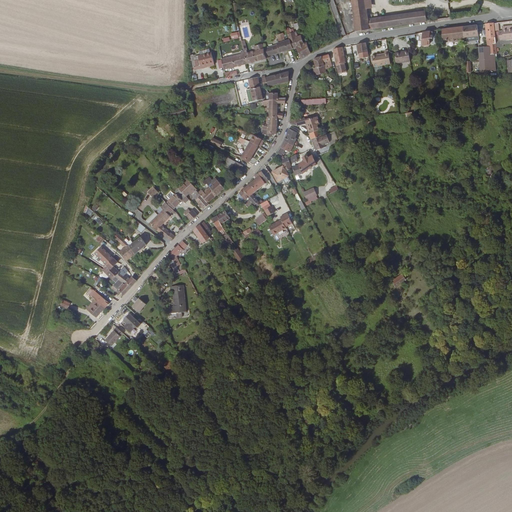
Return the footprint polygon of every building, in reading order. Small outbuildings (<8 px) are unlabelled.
[(350,0),(355,32),(369,31),(364,0),(350,0)] [(371,31),(370,19),(372,19),(369,0),(364,0),(369,31),(371,31)] [(370,19),(371,31),(450,19),(448,1),(445,2),(445,6),(446,6),(447,9),(425,12),(424,11),(372,19),(370,19)] [(493,24),(485,25),(486,35),(487,39),(488,39),(495,38),(494,30),(493,24)] [(464,38),(478,36),(476,26),(463,28),(464,38)] [(461,38),(461,41),(464,40),(464,38),(463,28),(442,30),(442,41),(448,40),(448,42),(449,43),(453,42),(453,43),(456,43),(455,42),(459,41),(459,38),(461,38)] [(511,38),(511,28),(498,30),(499,40),(511,38)] [(430,40),(430,32),(418,34),(418,37),(423,36),(423,41),(430,40)] [(265,56),(267,56),(278,53),(292,50),(290,42),(286,43),(284,35),(278,36),(280,44),(277,44),(277,46),(271,47),(270,46),(268,46),(268,48),(264,49),(265,56)] [(297,48),(301,59),(310,54),(308,49),(306,44),(303,45),(302,40),(296,41),(295,36),(289,37),(290,42),(292,50),(292,49),(297,48)] [(366,55),(366,56),(368,56),(366,43),(357,46),(358,55),(365,54),(365,55),(366,55)] [(243,52),(243,54),(245,65),(266,59),(268,59),(267,56),(265,56),(264,49),(262,44),(255,46),(257,51),(246,53),(246,51),(243,52)] [(496,56),(496,47),(489,47),(479,49),(481,72),(498,71),(497,60),(496,56)] [(344,51),(342,51),(342,49),(333,50),(334,54),(335,59),(343,57),(345,57),(344,55),(343,55),(343,54),(344,53),(344,51)] [(193,68),(213,64),(211,53),(191,58),(193,68)] [(410,62),(409,53),(401,54),(400,53),(398,53),(397,55),(396,55),(397,64),(410,62)] [(245,65),(243,54),(221,60),(221,61),(223,68),(223,70),(245,65)] [(329,69),(328,62),(329,61),(328,56),(321,58),(324,70),(329,69)] [(375,70),(391,67),(389,56),(385,56),(386,57),(373,59),(375,70)] [(345,65),(343,57),(335,59),(338,74),(341,74),(346,73),(344,65),(345,65)] [(315,76),(322,75),(322,78),(326,77),(324,70),(321,58),(313,60),(315,68),(313,69),(315,76)] [(273,70),(272,62),(267,63),(265,63),(267,71),(273,70)] [(264,76),(262,77),(263,87),(288,82),(288,72),(265,78),(264,76)] [(260,99),(262,99),(258,80),(257,78),(248,80),(248,82),(248,83),(249,85),(252,102),(260,99)] [(285,104),(286,99),(280,99),(269,100),(262,101),(262,104),(263,104),(263,107),(269,106),(269,118),(277,118),(282,119),(283,114),(277,114),(277,104),(285,104)] [(188,119),(195,118),(192,109),(186,111),(185,107),(169,111),(171,119),(187,115),(188,119)] [(305,124),(309,134),(317,131),(315,126),(317,125),(314,117),(312,118),(312,117),(302,120),(301,118),(293,121),(294,122),(291,123),(292,125),(295,127),(297,126),(305,124)] [(272,134),(276,134),(277,118),(269,118),(268,118),(268,122),(266,122),(266,124),(262,124),(262,130),(267,130),(267,134),(271,134),(272,134)] [(287,135),(286,137),(284,141),(293,146),(297,139),(295,138),(297,133),(289,130),(288,133),(287,135)] [(317,131),(309,134),(312,140),(320,135),(319,133),(320,132),(320,131),(318,131),(317,131)] [(325,145),(326,147),(338,142),(337,140),(334,132),(326,135),(330,142),(325,145)] [(326,135),(312,140),(317,151),(326,147),(325,145),(330,142),(326,135)] [(249,144),(256,148),(257,146),(260,141),(254,139),(252,139),(247,137),(246,137),(243,142),(248,144),(249,144)] [(210,145),(220,148),(222,141),(213,138),(210,145)] [(281,159),(285,150),(290,153),(293,146),(284,141),(281,147),(278,153),(279,155),(281,159)] [(243,142),(241,147),(245,149),(240,159),(248,163),(256,148),(249,144),(248,144),(243,142)] [(307,170),(316,164),(313,160),(312,156),(308,158),(307,156),(302,158),(304,161),(298,165),(292,167),(295,176),(297,175),(297,176),(301,175),(303,174),(307,171),(307,170)] [(232,167),(240,171),(242,167),(234,163),(232,167)] [(278,183),(288,177),(288,176),(284,166),(272,173),(278,183)] [(260,172),(258,174),(260,177),(265,184),(268,182),(267,182),(261,173),(260,172)] [(257,179),(245,190),(251,196),(256,192),(265,184),(260,177),(257,179)] [(207,190),(215,197),(224,188),(217,181),(211,186),(205,180),(201,184),(204,187),(206,186),(209,188),(207,190)] [(195,191),(196,190),(186,181),(182,184),(191,192),(190,194),(192,195),(195,193),(196,192),(195,191)] [(191,192),(182,184),(178,188),(187,196),(190,194),(191,192)] [(147,192),(153,199),(159,193),(153,187),(147,192)] [(178,188),(174,193),(166,201),(174,210),(183,200),(187,196),(178,188)] [(306,201),(316,197),(314,189),(303,193),(306,201)] [(208,203),(215,197),(207,190),(203,193),(200,191),(197,193),(198,194),(208,203)] [(258,204),(251,196),(245,190),(240,194),(245,202),(249,199),(254,205),(254,207),(255,206),(256,207),(258,204)] [(204,210),(210,205),(208,203),(198,194),(194,198),(200,205),(203,208),(204,210)] [(267,200),(261,204),(268,216),(274,212),(267,200)] [(149,224),(171,241),(175,237),(170,234),(169,235),(167,233),(168,232),(161,227),(170,217),(168,215),(173,210),(165,202),(160,207),(163,209),(149,224)] [(190,222),(191,221),(197,216),(192,210),(190,211),(188,210),(183,214),(190,222)] [(234,223),(226,212),(217,217),(224,229),(233,223),(234,223)] [(262,213),(255,220),(259,225),(267,219),(262,213)] [(282,220),(269,226),(273,235),(286,229),(285,227),(292,224),(287,213),(280,216),(282,220)] [(233,243),(224,229),(217,217),(211,221),(223,242),(226,243),(228,242),(230,245),(233,243)] [(208,228),(204,222),(200,226),(204,231),(208,228)] [(194,231),(203,244),(210,239),(207,234),(204,231),(200,226),(194,231)] [(250,228),(242,232),(245,237),(252,233),(250,228)] [(257,228),(253,231),(257,236),(261,233),(257,228)] [(106,238),(106,237),(101,234),(95,241),(100,245),(106,238)] [(146,245),(140,238),(129,246),(136,254),(146,245)] [(120,252),(125,260),(126,261),(136,254),(129,246),(125,240),(122,242),(126,248),(120,252)] [(173,262),(187,248),(183,242),(175,250),(167,258),(170,265),(173,262)] [(229,250),(235,261),(241,258),(235,247),(229,250)] [(108,254),(107,255),(101,248),(95,254),(101,260),(101,261),(106,266),(113,260),(108,254)] [(111,270),(117,263),(113,260),(106,266),(111,270)] [(119,275),(120,274),(113,268),(111,270),(107,274),(110,277),(113,280),(119,275)] [(120,274),(119,275),(113,280),(116,283),(112,287),(117,291),(123,284),(124,285),(129,280),(120,273),(120,274)] [(402,282),(405,286),(408,284),(402,273),(400,274),(401,275),(393,279),(393,278),(391,280),(395,286),(402,282)] [(124,296),(137,281),(136,280),(132,277),(129,280),(124,285),(123,284),(117,291),(116,292),(115,293),(118,295),(120,293),(124,296)] [(169,314),(184,312),(181,286),(167,288),(167,293),(170,293),(172,305),(169,305),(170,308),(168,308),(169,314)] [(105,308),(110,304),(97,292),(96,293),(93,290),(92,291),(89,295),(92,297),(96,301),(105,308)] [(132,307),(139,313),(146,305),(139,299),(132,307)] [(71,304),(64,301),(61,306),(68,309),(71,304)] [(94,303),(95,304),(88,312),(96,318),(105,308),(96,301),(94,303)] [(129,315),(123,321),(127,325),(124,329),(131,335),(140,325),(129,315)] [(105,341),(111,347),(122,334),(116,329),(105,341)]
